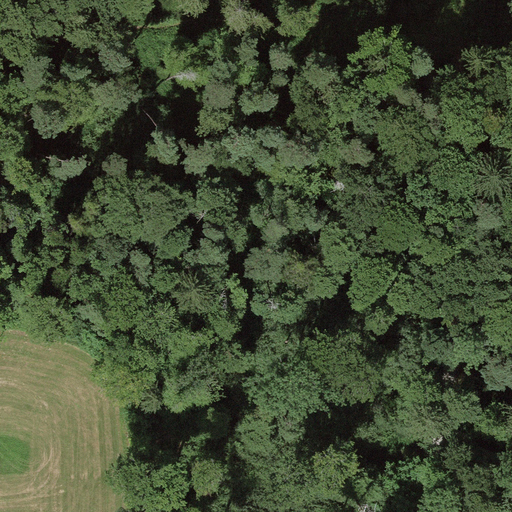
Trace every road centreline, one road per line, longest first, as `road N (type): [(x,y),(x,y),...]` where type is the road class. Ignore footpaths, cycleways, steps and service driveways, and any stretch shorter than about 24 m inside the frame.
road 1 (track): [(0,59),(248,21),(511,46)]
road 2 (track): [(431,511),(449,382),(480,257),(511,195)]
